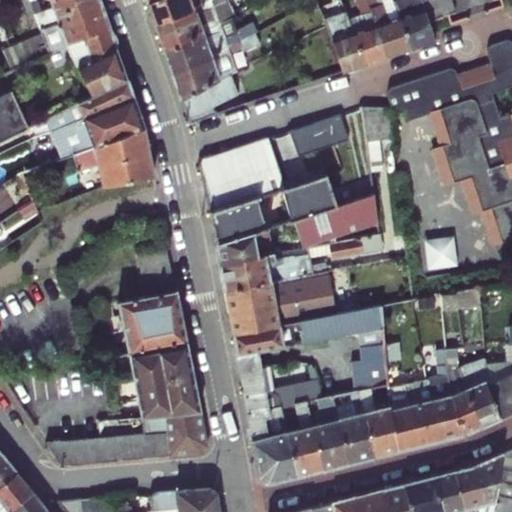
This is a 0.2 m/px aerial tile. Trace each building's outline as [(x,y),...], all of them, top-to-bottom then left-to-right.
[(37,4),(48,30),(64,22),(61,14),(90,0),(55,0),(58,6),(48,11),(43,2),(37,4)] [(78,64),(80,63),(118,46),(102,0),(90,0),(61,14),(64,22),(48,30),(53,40),(47,43),(51,50),(69,42),(78,64)] [(157,0),(155,1),(163,24),(181,15),(185,16),(202,8),(201,4),(209,0),(157,0)] [(249,0),(209,0),(201,4),(202,8),(185,16),(181,15),(163,24),(172,48),(234,16),(252,7),(249,0)] [(334,0),(321,6),(349,68),(371,60),(357,29),(344,0),(334,0)] [(418,44),(398,0),(370,0),(376,14),(394,52),(418,44)] [(420,0),(398,0),(418,44),(442,36),(434,19),(426,0),(422,2),(420,0)] [(448,0),(430,6),(434,19),(462,11),(458,0),(448,0)] [(375,22),(357,29),(371,60),(394,52),(376,14),(372,16),(375,22)] [(234,16),(172,48),(180,71),(195,63),(201,65),(220,55),(218,51),(261,29),(257,21),(240,29),(234,16)] [(180,71),(188,94),(235,71),(256,61),(251,47),(266,39),(261,29),(218,51),(220,55),(201,65),(195,63),(180,71)] [(511,239),(511,36),(509,37),(496,42),(495,43),(494,45),(494,47),(494,49),(497,60),(498,64),(466,75),(464,70),(462,67),(460,65),(456,64),(453,65),(397,83),(396,88),(397,96),(400,102),(395,103),(400,114),(409,111),(412,119),(438,111),(449,142),(439,146),(452,182),(468,178),(480,212),(489,210),(500,243),(511,239)] [(93,94),(129,77),(118,46),(80,63),(93,94)] [(6,71),(13,89),(42,76),(34,58),(6,71)] [(498,64),(497,60),(464,70),(466,75),(498,64)] [(235,71),(188,94),(194,114),(243,89),(235,71)] [(135,94),(129,77),(93,94),(38,120),(42,129),(54,125),(135,94)] [(13,89),(0,95),(0,137),(28,124),(13,89)] [(65,156),(74,153),(147,126),(135,94),(54,125),(65,156)] [(395,103),(368,103),(376,162),(377,170),(391,167),(387,136),(399,134),(395,103)] [(147,126),(74,153),(79,168),(102,161),(105,183),(156,174),(147,126)] [(226,260),(279,251),(273,225),(297,218),(306,245),(333,240),(335,240),(341,239),(339,232),(384,217),(377,170),(376,162),(339,175),(336,168),(292,183),(277,136),(276,133),(210,155),(206,163),(215,208),(226,260)] [(35,198),(22,171),(9,180),(21,207),(24,206),(35,198)] [(35,198),(24,206),(28,215),(39,208),(35,198)] [(414,253),(411,231),(405,232),(405,238),(401,239),(403,255),(414,253)] [(426,237),(430,267),(461,262),(457,233),(426,237)] [(341,239),(335,240),(338,254),(370,248),(368,234),(341,239)] [(279,251),(226,260),(231,287),(338,267),(333,240),(306,245),(279,251)] [(171,249),(139,256),(146,293),(122,299),(132,350),(189,339),(171,249)] [(239,330),(287,321),(303,318),(343,311),(364,307),(362,294),(344,297),(338,267),(231,287),(239,330)] [(448,307),(465,305),(465,289),(447,292),(448,307)] [(343,311),(348,332),(364,328),(387,324),(387,321),(385,303),(364,307),(343,311)] [(303,318),(308,338),(348,332),(343,311),(303,318)] [(395,320),(387,321),(387,324),(390,342),(391,351),(400,350),(395,320)] [(290,341),(287,321),(239,330),(242,350),(290,341)] [(467,324),(468,344),(475,343),(473,323),(467,324)] [(364,328),(366,345),(390,342),(387,324),(364,328)] [(491,350),(489,325),(482,327),(482,334),(478,335),(480,352),(491,350)] [(189,339),(132,350),(144,413),(203,408),(189,339)] [(363,387),(376,385),(395,382),(391,351),(390,342),(366,345),(367,357),(358,358),(363,388),(363,387)] [(468,344),(452,346),(457,391),(460,403),(471,429),(487,421),(471,385),(469,357),(468,344)] [(457,391),(452,346),(441,348),(444,374),(436,375),(436,376),(436,396),(440,396),(445,416),(440,417),(444,436),(471,429),(460,403),(457,391)] [(507,412),(493,380),(491,356),(469,357),(471,385),(487,421),(507,412)] [(275,363),(246,367),(258,437),(294,428),(288,405),(301,402),(301,398),(312,396),(329,393),(325,380),(289,388),(287,393),(280,389),(275,363)] [(511,410),(511,371),(493,380),(507,412),(511,410)] [(436,396),(436,376),(395,382),(398,400),(406,445),(444,436),(440,417),(445,416),(440,396),(436,396)] [(376,385),(363,387),(381,452),(406,445),(398,400),(381,405),(376,385)] [(357,413),(345,415),(357,458),(381,452),(363,387),(363,388),(351,390),(357,413)] [(331,419),(319,422),(331,464),(357,458),(345,415),(339,391),(329,393),(312,396),(315,406),(327,404),(331,419)] [(306,425),(294,429),(305,470),(331,464),(319,422),(315,406),(312,396),(301,398),(301,402),(306,425)] [(148,430),(154,429),(166,428),(168,453),(203,449),(209,441),(203,408),(144,413),(148,430)] [(166,428),(154,429),(156,454),(168,453),(166,428)] [(294,428),(258,437),(266,473),(274,478),(305,470),(294,429),(294,428)] [(156,454),(154,429),(148,430),(140,431),(144,455),(156,454)] [(144,455),(140,431),(127,432),(130,456),(144,455)] [(130,456),(127,432),(116,433),(114,433),(117,457),(130,456)] [(117,457),(114,433),(101,434),(104,459),(117,457)] [(104,459),(101,434),(88,436),(90,460),(104,459)] [(88,436),(75,437),(77,461),(90,460),(88,436)] [(63,438),(66,463),(77,461),(75,437),(63,438)] [(62,461),(66,463),(63,438),(47,439),(58,457),(62,461)] [(500,492),(502,479),(505,465),(508,452),(508,450),(480,464),(488,501),(487,511),(495,511),(497,506),(500,492)] [(0,455),(0,485),(20,469),(6,451),(0,455)] [(480,464),(460,469),(468,505),(468,511),(487,511),(488,501),(480,464)] [(511,466),(505,465),(502,479),(511,480),(511,466)] [(0,511),(10,511),(13,510),(37,490),(20,469),(0,485),(0,511)] [(468,511),(468,505),(460,469),(440,474),(448,511),(468,511)] [(440,474),(408,481),(416,511),(445,511),(448,511),(440,474)] [(511,480),(502,479),(500,492),(511,494),(511,480)] [(416,511),(408,481),(381,488),(386,511),(416,511)] [(222,511),(219,491),(213,485),(159,490),(156,495),(158,510),(160,510),(160,511),(222,511)] [(386,511),(381,488),(359,494),(362,511),(386,511)] [(13,510),(15,511),(41,511),(50,506),(37,490),(13,510)] [(84,498),(86,511),(137,511),(142,511),(140,492),(102,496),(102,495),(84,498)] [(511,494),(500,492),(497,506),(511,509),(511,494)] [(362,511),(359,494),(336,500),(338,511),(362,511)] [(74,511),(86,511),(84,498),(63,499),(74,511)] [(338,511),(336,500),(288,511),(338,511)]
